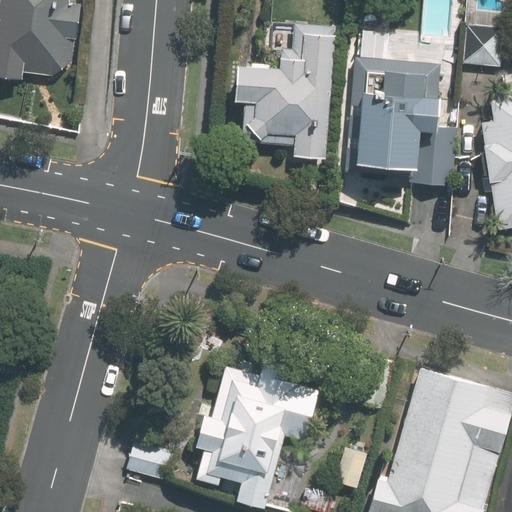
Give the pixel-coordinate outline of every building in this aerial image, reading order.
[(72,61),(78,0),(0,0),(0,83),(17,85),(18,77),(49,80),(72,61)] [(499,28),(463,26),(461,68),(497,69),(499,28)] [(325,139),(331,29),(286,27),(285,52),(274,52),(274,64),(242,63),(241,72),(223,71),(221,110),(233,110),(231,144),(284,147),(283,163),(319,165),(320,139),(325,139)] [(342,166),(405,170),(408,133),(425,134),(429,83),(397,80),(397,75),(365,72),(364,92),(348,91),(342,166)] [(487,124),(475,126),(492,233),(511,229),(511,93),(482,98),(487,124)] [(425,134),(408,133),(405,170),(405,185),(450,187),(453,135),(425,134)] [(380,410),(386,362),(359,358),(353,406),(380,410)] [(211,486),(229,490),(224,506),(245,511),(257,511),(275,444),(297,450),(312,392),(221,368),(211,404),(195,399),(181,453),(193,457),(185,489),(209,495),(211,486)] [(362,511),(479,511),(511,397),(511,396),(415,369),(384,479),(373,476),(362,511)] [(177,443),(136,428),(122,468),(163,483),(177,443)] [(355,493),(366,441),(342,436),(331,488),(355,493)]
